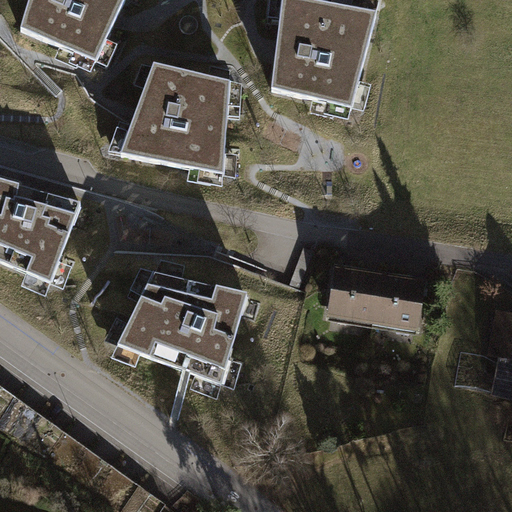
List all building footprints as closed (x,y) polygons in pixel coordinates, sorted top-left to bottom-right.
[(31,0),(21,32),(97,65),(118,19),(127,0),(31,0)] [(279,49),(273,92),(352,111),(377,18),(285,1),(279,49)] [(138,114),(122,157),(224,177),(231,87),(155,69),(138,114)] [(0,184),(0,263),(52,285),(81,206),(0,184)] [(327,321),(373,329),(381,280),(335,272),(327,321)] [(157,276),(119,347),(222,386),(248,298),(157,276)] [(381,280),(373,329),(420,337),(428,288),(381,280)] [(511,320),(510,320),(503,354),(511,356),(511,320)] [(0,388),(0,431),(112,511),(164,511),(167,508),(0,388)]
